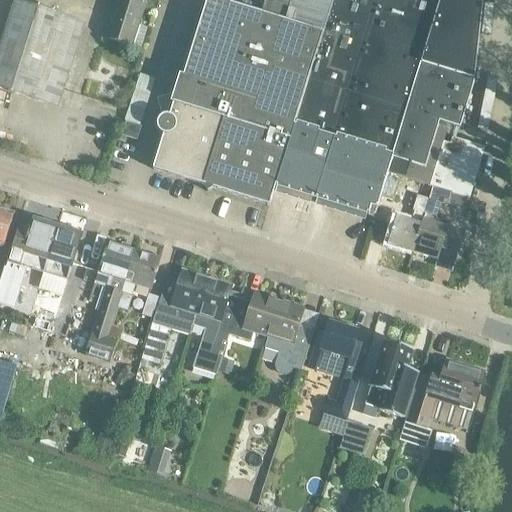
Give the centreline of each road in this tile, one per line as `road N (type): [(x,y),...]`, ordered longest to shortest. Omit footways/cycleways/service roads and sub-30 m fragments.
road 1 (unclassified): [(474,322),(0,171)]
road 2 (unclassified): [(511,3),(474,322)]
